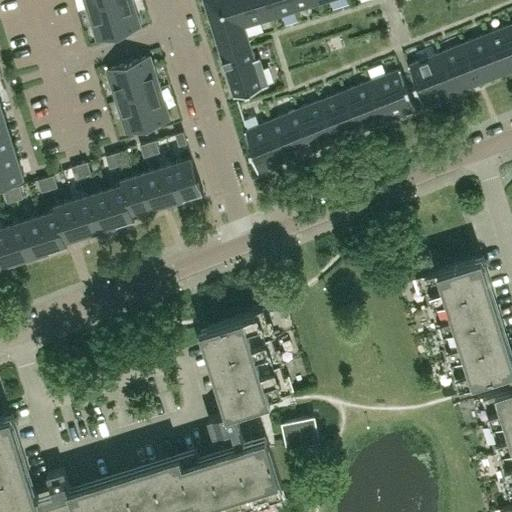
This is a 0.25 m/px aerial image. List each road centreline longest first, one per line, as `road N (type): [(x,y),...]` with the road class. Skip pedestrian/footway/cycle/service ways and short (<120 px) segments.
road 1 (residential): [(246,243),(511,135)]
road 2 (residential): [(0,342),(246,243)]
road 3 (residential): [(170,0),(246,243)]
